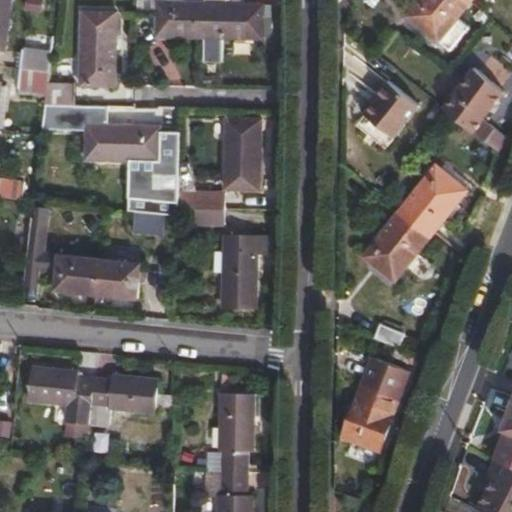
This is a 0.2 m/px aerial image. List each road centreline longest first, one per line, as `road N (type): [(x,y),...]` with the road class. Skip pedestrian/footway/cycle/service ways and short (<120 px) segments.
road 1 (unclassified): [(310,354),(309,9)]
road 2 (residential): [(0,320),(310,354)]
road 3 (tertiary): [(416,511),(511,255)]
road 4 (unknown): [(310,109),(81,99)]
road 5 (unclassified): [(306,511),(310,354)]
